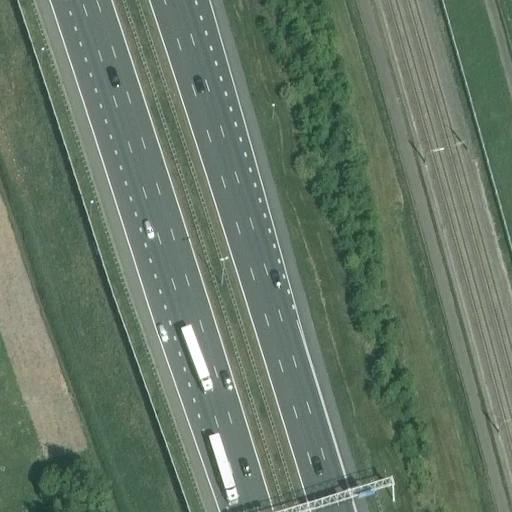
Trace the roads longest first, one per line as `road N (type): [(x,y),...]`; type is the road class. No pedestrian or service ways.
road 1 (motorway): [(82,0),(243,511)]
road 2 (motorway): [(330,511),(169,0)]
